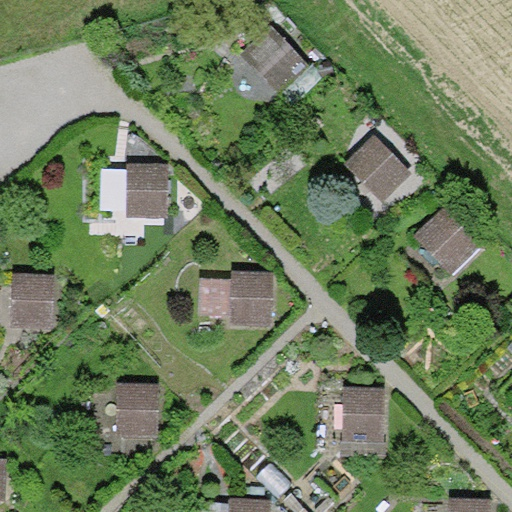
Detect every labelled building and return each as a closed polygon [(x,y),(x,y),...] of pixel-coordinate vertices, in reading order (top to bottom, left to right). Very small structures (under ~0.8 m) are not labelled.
[(267,23),(237,54),(287,103),(318,72),(267,23)] [(377,136),(347,165),(380,199),(410,170),(377,136)] [(130,163),(128,215),(168,216),(169,164),(130,163)] [(448,208),(416,237),(453,278),(485,249),(448,208)] [(13,272),(10,329),(51,331),(54,274),(13,272)] [(233,272),(232,325),(277,326),(278,273),(233,272)] [(118,382),(117,438),(160,438),(161,383),(118,382)] [(347,386),(344,441),(386,443),(389,388),(347,386)] [(449,496),(448,511),(492,511),(493,498),(449,496)] [(230,497),(229,511),(272,511),(273,499),(230,497)]
